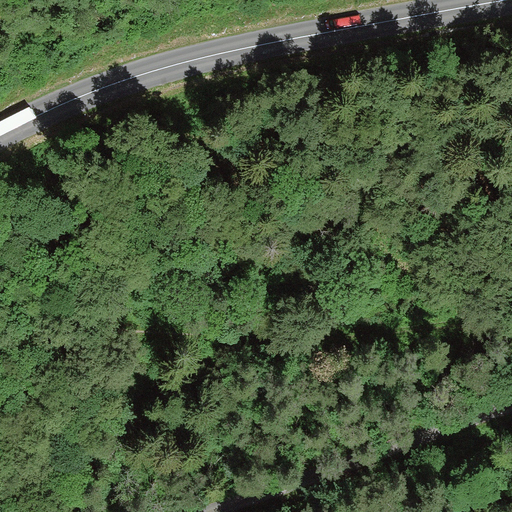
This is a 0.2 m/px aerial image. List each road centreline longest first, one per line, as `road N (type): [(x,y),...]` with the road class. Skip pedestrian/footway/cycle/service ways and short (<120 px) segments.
road 1 (secondary): [(504,0),(198,55),(56,106),(0,136)]
road 2 (unclassified): [(212,511),(511,405)]
